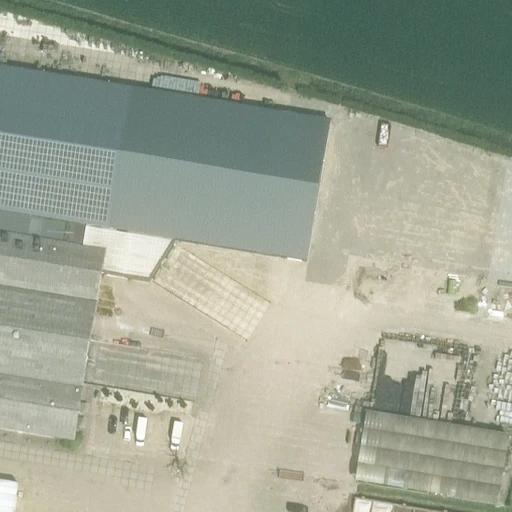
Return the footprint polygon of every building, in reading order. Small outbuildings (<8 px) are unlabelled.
[(0,61),(0,207),(112,222),(131,79),(0,61)] [(276,127),(278,99),(138,89),(136,124),(133,124),(130,163),(135,163),(137,148),(150,149),(150,148),(161,149),(159,168),(171,169),(171,161),(176,162),(178,136),(245,141),(246,125),(276,127)] [(378,178),(381,152),(370,150),(367,177),(378,178)] [(82,393),(105,254),(0,236),(0,431),(73,443),(82,393)] [(490,291),(490,298),(499,298),(500,268),(464,268),(464,290),(490,291)] [(125,323),(123,332),(144,336),(145,327),(125,323)] [(274,471),(284,472),(285,452),(275,452),(274,471)] [(359,477),(375,479),(377,467),(361,464),(359,477)] [(0,511),(12,511),(17,485),(0,482),(0,511)] [(406,498),(403,511),(438,511),(440,505),(406,498)]
